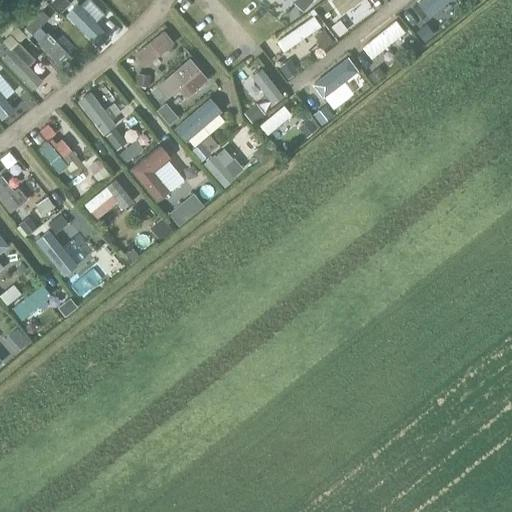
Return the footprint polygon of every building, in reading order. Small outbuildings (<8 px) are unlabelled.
[(120,0),(102,0),(121,16),(128,7),(120,0)] [(333,0),(331,2),(340,14),(360,0),(333,0)] [(425,0),(410,13),(418,22),(446,0),(425,0)] [(88,21),(94,16),(83,3),(69,16),(94,44),(102,37),(88,21)] [(313,18),(278,42),(284,51),(319,27),(313,18)] [(395,22),(362,48),(371,59),(404,33),(395,22)] [(143,66),(173,43),(163,32),(134,55),(143,66)] [(58,37),(54,42),(46,34),(37,43),(61,67),(70,58),(63,51),(67,47),(58,37)] [(28,66),(34,60),(10,35),(0,44),(0,57),(31,91),(42,81),(28,66)] [(184,55),(198,66),(204,57),(190,47),(184,55)] [(358,72),(347,58),(312,85),(323,99),(358,72)] [(187,98),(207,80),(189,59),(156,88),(166,99),(179,88),(187,98)] [(265,69),(254,78),(276,106),(287,98),(265,69)] [(109,107),(104,110),(90,92),(77,102),(103,135),(116,126),(112,120),(116,116),(109,107)] [(185,143),(221,112),(209,99),(174,130),(185,143)] [(283,107),(259,126),(267,135),(290,116),(283,107)] [(116,151),(126,143),(115,129),(105,137),(116,151)] [(59,174),(68,167),(61,159),(71,151),(61,140),(52,147),(47,141),(37,149),(59,174)] [(130,171),(156,203),(171,191),(156,173),(172,159),(161,146),(130,171)] [(224,167),(233,160),(223,149),(204,164),(225,187),(234,178),(224,167)] [(17,189),(13,193),(1,177),(0,178),(0,201),(9,213),(26,200),(17,189)] [(115,181),(84,205),(90,213),(112,195),(123,209),(132,202),(115,181)] [(179,234),(200,227),(195,211),(174,219),(179,234)] [(47,213),(34,221),(41,231),(54,223),(47,213)] [(72,269),(47,236),(37,244),(62,277),(72,269)] [(94,264),(64,287),(71,297),(102,274),(94,264)] [(49,298),(50,296),(43,287),(13,311),(21,320),(36,307),(40,312),(52,302),(49,298)] [(0,308),(0,315),(5,323),(15,316),(7,304),(0,308)]
